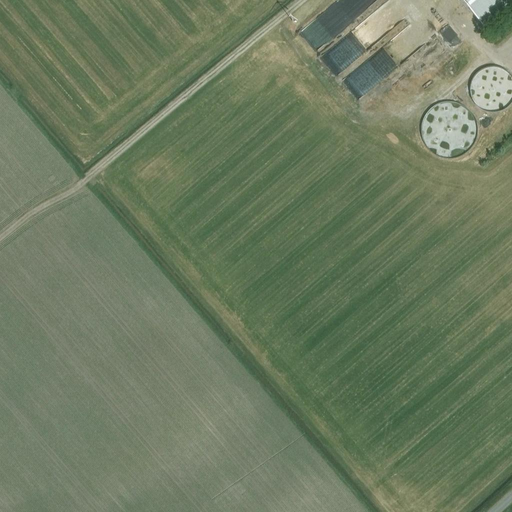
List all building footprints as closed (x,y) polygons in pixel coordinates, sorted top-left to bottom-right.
[(511,0),(460,0),(484,27),(511,3),(511,0)] [(313,56),(322,46),(305,29),(295,40),(313,56)] [(337,74),(359,57),(356,53),(363,48),(356,39),(348,44),(345,41),(348,39),(346,37),(322,55),(337,74)] [(495,82),(497,70),(485,67),(478,103),(503,108),(508,86),(501,85),(501,84),(495,82)] [(356,90),(361,96),(380,80),(377,77),(373,81),(370,77),(356,90)]
